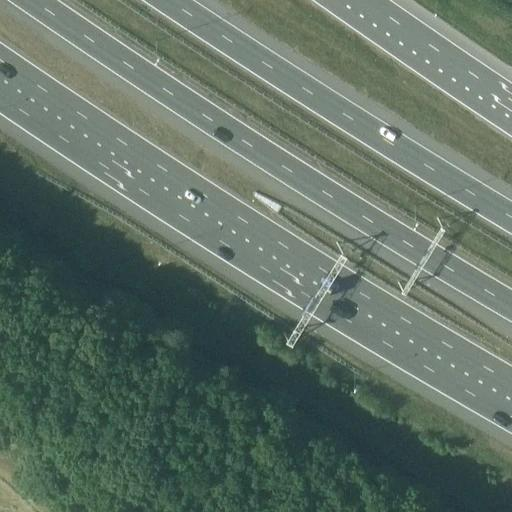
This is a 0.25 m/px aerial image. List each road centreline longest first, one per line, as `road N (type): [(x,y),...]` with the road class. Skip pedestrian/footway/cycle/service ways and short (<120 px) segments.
road 1 (motorway): [(0,61),(368,299),(511,381)]
road 2 (motorway): [(29,0),(186,114),(511,313)]
road 3 (motorway): [(511,218),(169,0)]
road 4 (motorway): [(511,116),(340,0)]
road 5 (unclassified): [(104,511),(0,392)]
